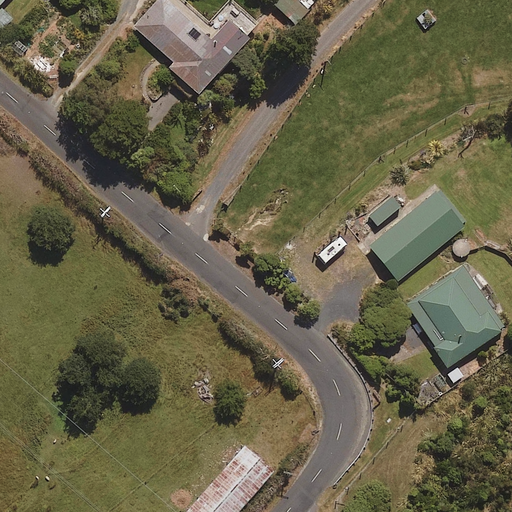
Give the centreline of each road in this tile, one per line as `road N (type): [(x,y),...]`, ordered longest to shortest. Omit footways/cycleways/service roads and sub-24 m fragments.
road 1 (unclassified): [(0,87),(329,368),(344,402),(339,435),(287,511)]
road 2 (track): [(177,240),(260,121),(362,0)]
